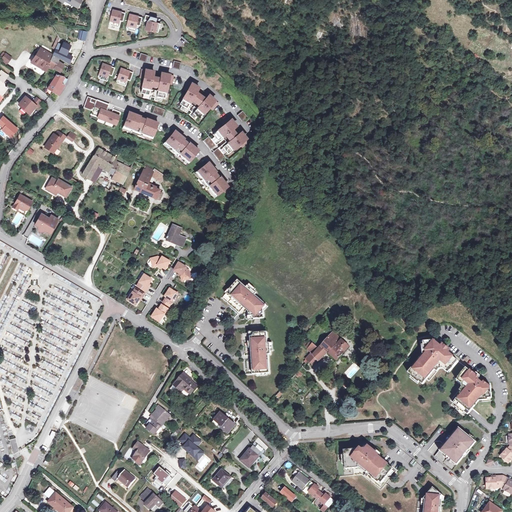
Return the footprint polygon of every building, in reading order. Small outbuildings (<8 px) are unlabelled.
[(125,13),(125,12),(121,11),(121,12),(117,11),(117,10),(113,9),(110,20),(109,23),(118,25),(119,22),(119,20),(123,21),(125,13)] [(136,25),(140,26),(142,17),(138,16),(138,17),(134,16),(134,15),(130,14),(127,25),(126,28),(135,30),(135,27),(136,25)] [(156,22),(157,18),(156,17),(146,15),(145,19),(148,20),(146,29),(155,31),(158,32),(160,23),(156,22)] [(55,50),(60,38),(58,35),(52,48),(55,50)] [(62,39),(60,38),(55,50),(52,55),(59,58),(60,57),(69,63),(72,56),(57,50),(62,39)] [(55,66),(62,69),(64,65),(58,61),(59,58),(52,56),(40,49),(31,63),(47,72),(49,67),(53,69),(55,66)] [(138,60),(145,62),(148,55),(140,53),(138,60)] [(6,54),(2,59),(7,64),(11,58),(6,54)] [(181,62),(173,60),(172,68),(179,69),(181,62)] [(112,76),(115,68),(110,66),(110,67),(107,66),(107,65),(102,64),(98,77),(106,80),(108,75),(112,76)] [(127,80),(130,81),(133,73),(129,71),(128,72),(125,71),(125,70),(121,68),(117,79),(116,81),(124,84),(126,79),(127,80)] [(140,78),(144,79),(141,94),(143,94),(143,98),(150,99),(151,97),(154,98),(154,100),(162,102),(162,98),(165,98),(168,83),(172,84),(173,76),(170,75),(162,74),(161,78),(161,80),(157,80),(153,79),(153,76),(154,72),(142,70),(140,78)] [(61,83),(64,77),(56,75),(47,89),(58,95),(64,86),(64,85),(61,83)] [(184,89),(188,91),(180,104),(182,105),(180,109),(187,113),(188,110),(192,112),(190,114),(197,118),(199,115),(201,116),(209,103),(212,105),(216,98),(213,96),(206,92),(204,95),(203,98),(199,96),(196,93),(197,91),(199,88),(192,84),(189,82),(184,89)] [(25,97),(19,104),(27,111),(29,109),(31,111),(36,106),(32,103),(25,97)] [(84,108),(92,111),(91,115),(116,124),(121,112),(112,109),(108,108),(110,105),(88,97),(88,98),(88,99),(88,100),(88,101),(88,102),(87,102),(87,103),(87,104),(86,105),(86,106),(85,106),(85,107),(84,107),(84,108)] [(37,98),(32,103),(36,106),(38,108),(43,103),(37,98)] [(155,107),(153,113),(163,117),(166,111),(166,109),(156,105),(155,107)] [(238,115),(242,121),(248,116),(243,110),(238,115)] [(140,116),(129,112),(124,127),(152,137),(158,122),(147,118),(146,121),(139,118),(140,116)] [(222,122),(224,124),(213,134),(214,136),(211,138),(216,144),(218,143),(220,146),(219,147),(223,153),(227,151),(228,153),(240,143),(242,146),(249,141),(241,132),(238,134),(236,136),(234,133),(231,130),(233,128),(236,126),(229,116),(222,122)] [(184,137),(175,130),(165,142),(189,162),(199,150),(190,142),(188,144),(182,140),(184,137)] [(53,134),(45,146),(53,152),(62,140),(65,136),(58,131),(55,135),(53,134)] [(76,135),(70,132),(67,136),(73,140),(76,135)] [(204,140),(211,149),(216,144),(209,136),(204,140)] [(53,152),(54,152),(62,140),(53,152)] [(213,152),(220,160),(225,156),(218,147),(213,152)] [(98,165),(102,168),(113,175),(111,179),(122,184),(130,168),(115,161),(116,158),(98,148),(81,175),(90,179),(98,165)] [(216,171),(209,162),(197,172),(216,195),(228,185),(220,176),(218,177),(214,172),(216,171)] [(94,181),(102,168),(98,165),(90,179),(94,181)] [(151,176),(154,178),(161,182),(165,176),(154,169),(153,171),(146,167),(145,170),(144,170),(138,181),(134,189),(156,199),(159,193),(160,190),(155,188),(156,187),(152,185),(148,183),(151,176)] [(51,178),(47,186),(52,189),(50,192),(55,195),(57,192),(57,191),(59,192),(58,193),(65,197),(71,187),(58,179),(57,181),(51,178)] [(105,187),(110,190),(113,185),(108,182),(105,187)] [(120,188),(113,185),(110,190),(109,191),(117,195),(120,188)] [(20,194),(12,207),(17,209),(18,207),(20,207),(25,210),(27,209),(32,201),(20,194)] [(45,218),(46,217),(41,214),(34,225),(37,227),(39,232),(44,231),(46,228),(51,231),(57,219),(51,216),(49,219),(48,220),(45,218)] [(179,237),(180,234),(182,229),(173,225),(167,241),(179,246),(182,239),(179,237)] [(187,238),(180,234),(179,237),(182,239),(179,246),(183,247),(187,238)] [(160,266),(162,268),(166,270),(171,262),(163,257),(161,259),(158,257),(151,259),(153,268),(157,267),(158,267),(160,266)] [(187,268),(179,263),(174,271),(180,274),(182,276),(181,277),(182,281),(192,278),(193,280),(198,279),(196,273),(190,274),(189,271),(186,269),(187,268)] [(168,278),(172,281),(177,275),(174,272),(168,278)] [(146,292),(149,288),(148,287),(149,285),(153,280),(145,275),(137,287),(146,292)] [(231,294),(229,295),(244,308),(244,307),(247,309),(246,310),(248,312),(249,316),(253,316),(254,319),(264,318),(263,308),(266,305),(255,295),(256,293),(248,286),(246,287),(238,280),(229,290),(230,291),(231,294)] [(141,298),(142,299),(145,295),(136,289),(128,300),(136,305),(139,300),(141,298)] [(170,289),(167,295),(168,295),(166,298),(163,303),(170,307),(178,294),(170,289)] [(157,312),(156,311),(152,317),(160,322),(168,309),(162,305),(159,310),(157,312)] [(252,336),(250,336),(251,355),(253,355),(253,359),(252,359),(253,374),(256,374),(256,375),(266,375),(266,373),(270,373),(268,354),(271,354),(270,343),(268,343),(267,332),(254,332),(254,334),(252,336)] [(337,340),(331,334),(320,346),(327,352),(332,356),(337,361),(349,347),(341,340),(339,342),(337,340)] [(419,381),(423,384),(435,370),(438,365),(444,365),(450,370),(458,361),(448,353),(441,346),(436,342),(436,340),(423,341),(424,345),(425,346),(426,354),(422,354),(422,356),(408,372),(412,375),(415,374),(420,378),(419,381)] [(313,354),(318,349),(312,344),(308,348),(307,349),(311,353),(305,359),(312,365),(315,362),(316,363),(317,361),(312,355),(313,354)] [(441,346),(448,353),(449,349),(446,347),(443,344),(441,346)] [(327,352),(320,346),(318,349),(313,354),(312,355),(317,361),(327,352)] [(350,379),(359,368),(353,362),(343,373),(350,379)] [(464,412),(468,414),(470,412),(478,402),(480,402),(479,399),(487,398),(488,398),(492,398),(491,386),(488,386),(479,378),(474,374),(466,367),(458,377),(459,377),(465,382),(465,388),(462,392),(453,402),(457,405),(459,405),(464,409),(464,412)] [(197,387),(190,380),(187,378),(183,374),(173,384),(181,391),(184,388),(191,394),(197,387)] [(412,375),(411,376),(418,383),(419,381),(420,378),(415,374),(412,375)] [(460,390),(462,392),(465,388),(465,382),(459,377),(457,379),(462,384),(462,387),(460,390)] [(153,420),(148,426),(146,428),(154,434),(170,415),(158,405),(156,408),(157,409),(152,415),(153,416),(151,419),(153,420)] [(214,419),(222,426),(220,427),(227,434),(235,425),(220,412),(214,419)] [(476,441),(459,427),(456,431),(457,432),(455,434),(454,433),(451,436),(454,438),(447,446),(445,444),(435,456),(452,471),(464,456),(463,455),(468,449),(469,450),(476,441)] [(191,439),(185,435),(181,440),(186,445),(184,447),(195,456),(196,453),(200,457),(203,453),(196,447),(201,441),(194,436),(191,439)] [(454,438),(451,436),(445,444),(447,446),(454,438)] [(143,445),(138,442),(133,449),(138,452),(133,459),(140,464),(149,451),(142,446),(143,445)] [(250,449),(257,454),(252,460),(254,461),(262,452),(253,445),(250,449)] [(361,448),(344,450),(345,454),(347,456),(348,462),(345,464),(346,464),(346,469),(360,467),(361,467),(360,466),(362,465),(366,469),(367,471),(368,472),(373,476),(376,478),(377,477),(379,479),(379,481),(382,483),(384,479),(387,476),(386,475),(388,472),(391,472),(393,469),(393,468),(380,457),(378,456),(377,454),(368,446),(367,448),(361,448)] [(511,446),(510,446),(508,449),(507,448),(500,456),(508,463),(511,459),(511,458),(511,446)] [(252,460),(257,454),(250,449),(241,460),(249,467),(254,461),(252,460)] [(213,480),(222,488),(231,477),(221,469),(213,480)] [(121,474),(117,471),(112,478),(115,481),(117,479),(128,488),(135,479),(124,470),(121,474)] [(292,480),(303,489),(305,486),(310,481),(299,472),(292,480)] [(501,487),(506,477),(503,476),(496,476),(496,478),(492,478),(486,478),(487,489),(497,488),(501,487)] [(510,479),(506,477),(501,487),(504,489),(503,489),(511,493),(511,482),(509,481),(510,479)] [(319,488),(310,481),(305,486),(310,490),(309,492),(317,498),(321,493),(317,490),(319,488)] [(44,494),(51,499),(48,502),(55,508),(56,507),(61,511),(68,511),(73,506),(56,492),(50,487),(44,494)] [(442,495),(433,487),(428,493),(424,498),(425,500),(423,511),(440,511),(441,510),(440,510),(441,496),(442,495)] [(143,499),(151,491),(147,488),(139,496),(143,499)] [(281,493),(292,502),(296,497),(285,488),(281,493)] [(163,503),(162,501),(157,497),(151,491),(143,499),(146,502),(144,504),(150,509),(153,505),(153,504),(155,503),(159,506),(163,503)] [(186,500),(177,492),(173,496),(183,504),(186,500)] [(324,496),(321,493),(317,498),(325,504),(329,507),(334,501),(326,494),(324,496)] [(277,503),(274,500),(268,496),(266,494),(262,498),(273,508),(277,503)] [(204,495),(202,498),(208,504),(211,501),(204,495)] [(180,508),(183,504),(173,496),(170,500),(177,505),(179,507),(180,508)] [(99,510),(101,511),(117,511),(106,502),(99,510)] [(501,511),(502,511),(490,503),(482,511),(501,511)]
